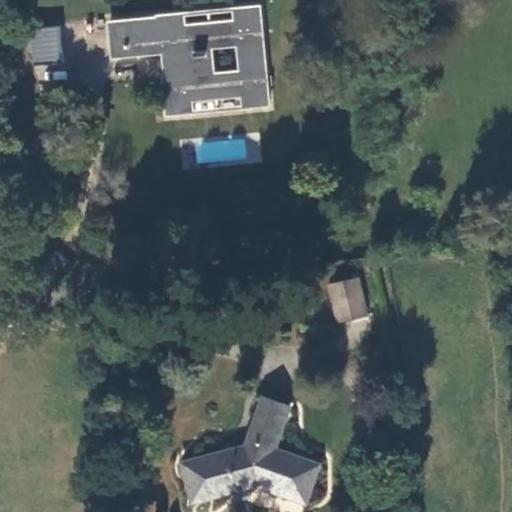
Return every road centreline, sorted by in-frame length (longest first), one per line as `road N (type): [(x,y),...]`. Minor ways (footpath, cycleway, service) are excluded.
road 1 (track): [(10,297),(107,314),(245,357),(270,384)]
road 2 (track): [(10,297),(42,282),(85,214),(100,138),(97,66)]
road 3 (track): [(245,357),(336,356),(356,387),(364,439)]
